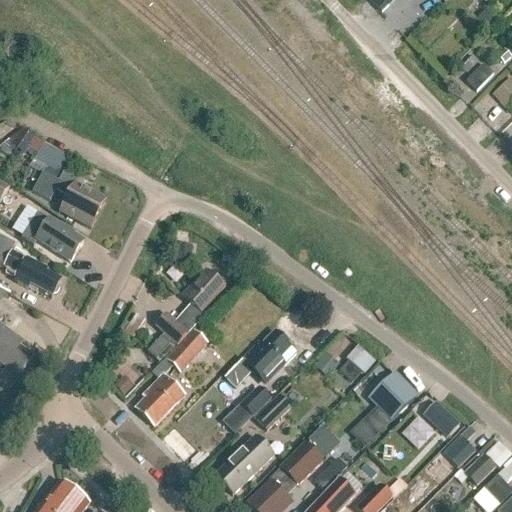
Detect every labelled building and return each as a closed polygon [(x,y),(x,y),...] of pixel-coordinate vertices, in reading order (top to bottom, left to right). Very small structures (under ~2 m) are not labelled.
[(381,15),(396,0),(371,0),(372,1),(369,3),(381,15)] [(485,37),(497,24),(484,13),(473,26),(485,37)] [(504,67),(511,59),(504,51),(496,58),(504,67)] [(467,77),(478,65),(471,59),(460,71),(467,77)] [(483,67),(466,85),(476,95),(493,77),(483,67)] [(493,98),(506,113),(511,107),(511,81),(493,98)] [(55,152),(46,171),(57,177),(67,159),(55,152)] [(106,204),(75,187),(78,182),(64,175),(58,185),(42,177),(32,196),(48,204),(54,193),(67,200),(59,215),(90,233),(106,204)] [(0,204),(9,191),(0,185),(0,204)] [(70,265),(83,246),(38,217),(22,241),(35,249),(38,244),(70,265)] [(14,249),(0,241),(0,269),(17,279),(14,285),(28,292),(30,289),(51,301),(53,297),(56,296),(59,290),(58,288),(60,284),(46,276),(47,274),(11,255),(14,249)] [(190,269),(192,248),(178,247),(176,268),(190,269)] [(204,319),(227,292),(209,276),(185,302),(193,310),(178,327),(169,319),(158,331),(180,351),(207,322),(204,319)] [(133,341),(144,323),(136,318),(124,335),(133,341)] [(0,384),(9,391),(33,359),(20,349),(23,344),(0,327),(0,366),(6,371),(0,379),(0,384)] [(181,377),(209,347),(195,335),(168,365),(181,377)] [(280,363),(292,352),(278,338),(249,366),(269,387),(286,370),(280,363)] [(159,365),(172,350),(164,343),(150,358),(159,365)] [(340,369),(327,358),(316,370),(328,381),(340,369)] [(378,409),(363,424),(376,439),(415,402),(392,378),(369,400),(378,409)] [(124,399),(134,389),(124,379),(114,389),(124,399)] [(160,423),(183,400),(162,380),(142,400),(145,403),(135,413),(153,430),(160,423)] [(259,390),(222,425),(234,438),(271,403),(259,390)] [(278,399),(254,422),(267,436),(291,412),(278,399)] [(443,456),(460,474),(477,456),(465,444),(474,435),(469,430),(443,456)] [(232,499),(273,459),(255,441),(214,480),(232,499)] [(286,501),(323,464),(305,446),(280,471),(281,472),(268,485),(246,507),(250,511),(286,511),(292,507),(286,501)] [(486,459),(468,478),(479,489),(498,471),(486,459)] [(323,494),(348,471),(341,464),(339,462),(315,485),(323,494)] [(511,474),(506,469),(497,478),(505,487),(511,479),(511,474)] [(499,509),(511,496),(511,494),(497,479),(483,492),(499,509)] [(342,511),(354,501),(338,484),(310,511),(342,511)] [(459,504),(464,489),(450,484),(445,499),(459,504)] [(62,511),(74,497),(69,493),(69,490),(64,487),(61,487),(59,486),(43,508),(39,509),(36,511),(62,511)] [(385,511),(395,502),(382,489),(358,511),(385,511)] [(85,511),(88,508),(87,507),(87,504),(82,501),(79,501),(74,497),(62,511),(85,511)] [(511,511),(511,500),(500,511),(511,511)]
